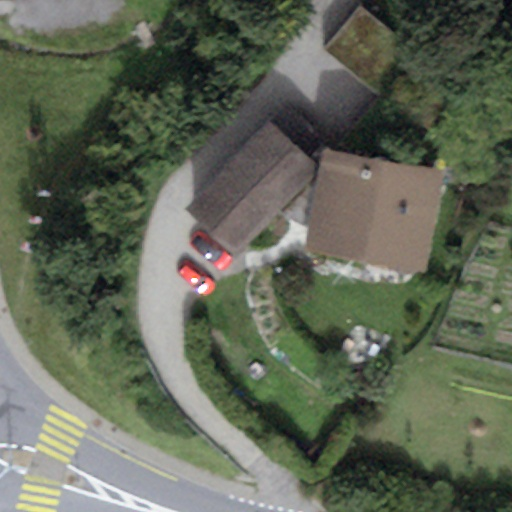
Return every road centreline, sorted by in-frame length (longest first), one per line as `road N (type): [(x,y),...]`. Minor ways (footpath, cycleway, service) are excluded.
road 1 (residential): [(338,0),(180,186),(158,271),(168,355),(263,464),(265,511)]
road 2 (primary): [(169,511),(0,465)]
